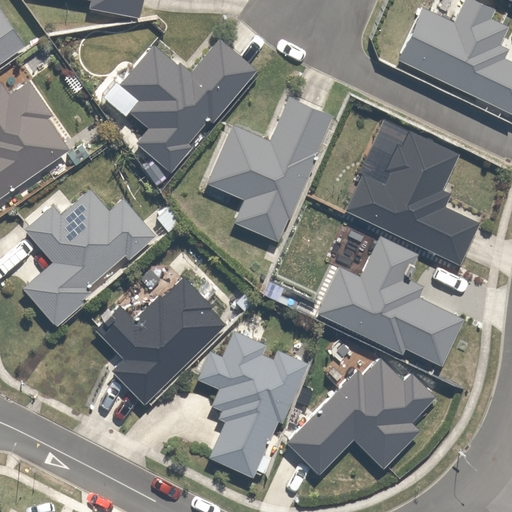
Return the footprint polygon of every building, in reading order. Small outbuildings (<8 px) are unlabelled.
[(13,0),(19,7),(134,20),(136,0),(13,0)] [(511,0),(481,0),(511,15),(511,0)] [(387,71),(506,121),(511,107),(511,75),(492,67),(494,61),(487,58),(497,32),(479,30),(483,21),(447,6),(440,24),(412,12),(387,71)] [(0,61),(18,49),(0,24),(0,61)] [(183,84),(149,53),(102,106),(138,138),(127,150),(158,177),(247,77),(215,48),(183,84)] [(0,198),(71,150),(32,93),(15,104),(1,94),(0,94),(0,198)] [(262,247),(307,120),(269,106),(258,138),(227,128),(205,190),(233,200),(221,233),(262,247)] [(36,301),(56,322),(77,314),(146,238),(113,202),(104,210),(90,195),(67,216),(51,208),(17,239),(56,282),(36,301)] [(346,224),(303,326),(436,382),(462,321),(395,292),(412,251),(346,224)] [(133,415),(238,315),(161,234),(77,314),(132,371),(110,391),(133,415)] [(249,484),(299,369),(234,340),(222,368),(211,363),(201,385),(217,392),(209,409),(216,412),(209,428),(220,428),(204,464),(249,484)]
